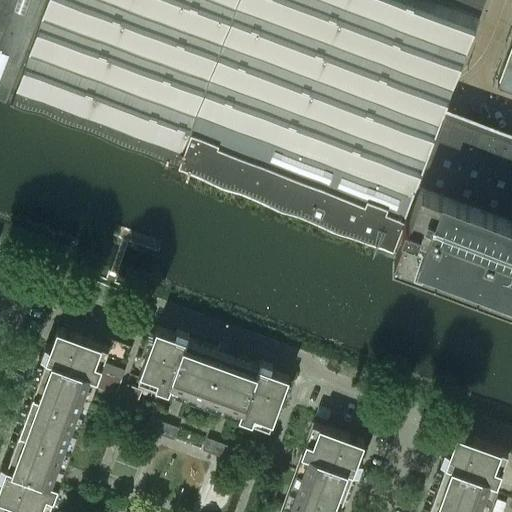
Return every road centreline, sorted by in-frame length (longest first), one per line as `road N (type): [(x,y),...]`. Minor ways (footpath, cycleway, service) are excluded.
road 1 (residential): [(29,267),(132,304),(153,303),(420,409)]
road 2 (residential): [(511,101),(479,81),(510,0)]
